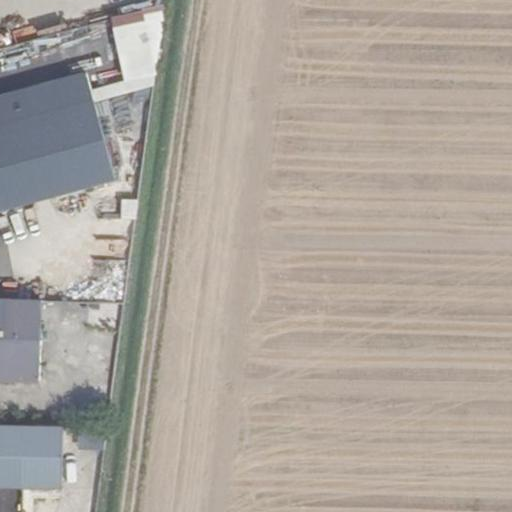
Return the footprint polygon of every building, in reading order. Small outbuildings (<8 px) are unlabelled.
[(165,11),(163,5),(114,17),(126,78),(160,71),(154,57),(165,11)] [(93,73),(0,97),(0,128),(100,102),(93,73)] [(100,102),(0,128),(0,212),(120,181),(100,102)] [(68,306),(0,303),(0,383),(65,386),(68,306)] [(68,433),(0,430),(0,491),(66,493),(68,433)]
